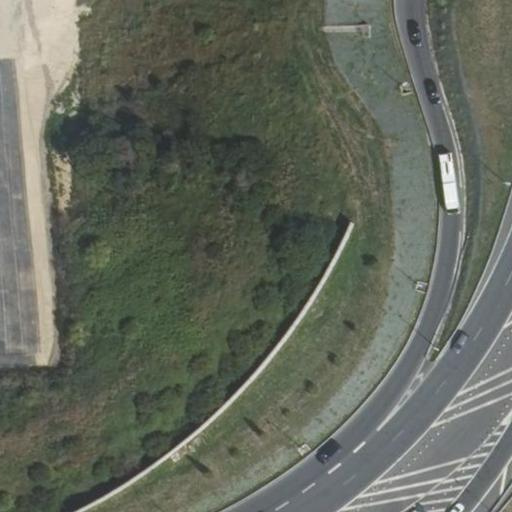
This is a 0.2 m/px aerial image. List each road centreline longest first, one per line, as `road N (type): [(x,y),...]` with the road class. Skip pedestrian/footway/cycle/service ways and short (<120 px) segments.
road 1 (unclassified): [(409,0),(449,178),(438,292),(406,369),(284,511)]
road 2 (secondary): [(511,269),(480,334),(435,397),(381,456),(308,511)]
